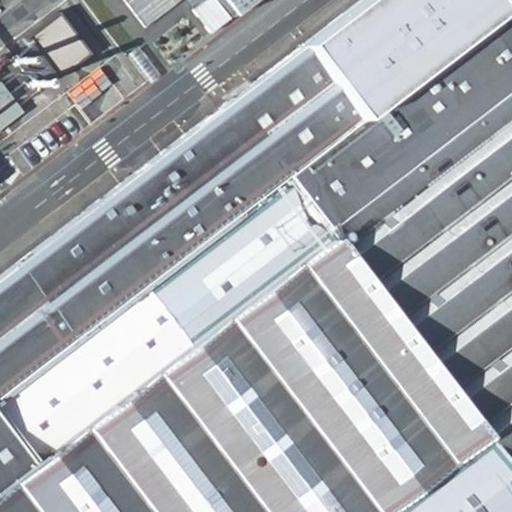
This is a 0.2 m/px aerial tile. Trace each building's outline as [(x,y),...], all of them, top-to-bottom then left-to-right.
[(511,511),(511,0),(358,0),(0,275),(0,511),(511,511)] [(126,0),(145,25),(177,0),(126,0)] [(217,0),(231,18),(254,0),(217,0)] [(48,48),(97,107),(137,75),(89,15),(48,48)] [(0,84),(0,119),(17,112),(5,83),(0,84)]
